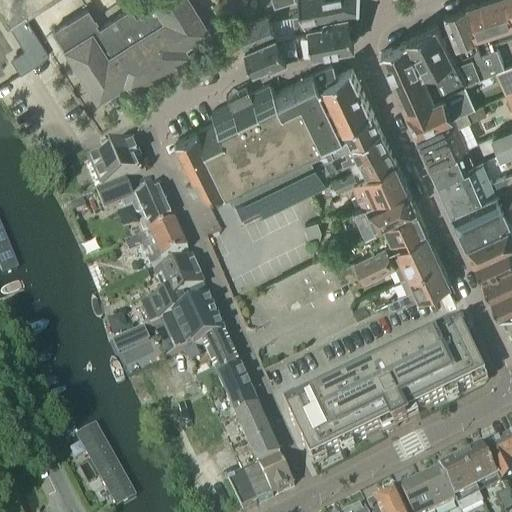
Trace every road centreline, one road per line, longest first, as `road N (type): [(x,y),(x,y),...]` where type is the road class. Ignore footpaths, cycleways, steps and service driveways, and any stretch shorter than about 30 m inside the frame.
road 1 (residential): [(365,55),(208,87),(160,109),(146,125),(156,163),(311,498)]
road 2 (residential): [(511,387),(365,55)]
road 3 (residential): [(311,498),(511,393)]
road 4 (residential): [(75,511),(0,347)]
